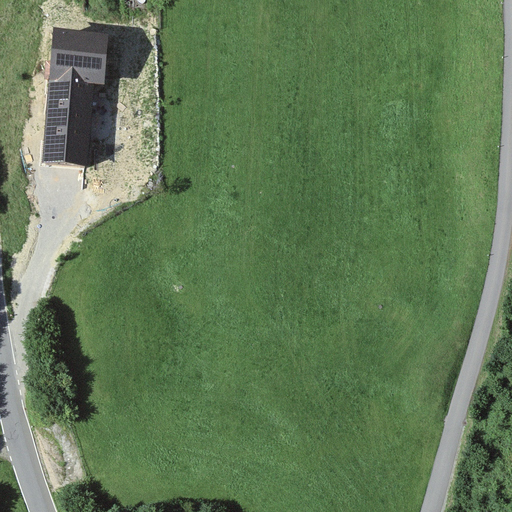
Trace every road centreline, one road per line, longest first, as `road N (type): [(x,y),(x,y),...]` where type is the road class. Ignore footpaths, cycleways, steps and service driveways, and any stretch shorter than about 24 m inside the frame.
road 1 (unclassified): [(431,511),(494,281),(511,120)]
road 2 (tertiary): [(0,356),(43,511)]
